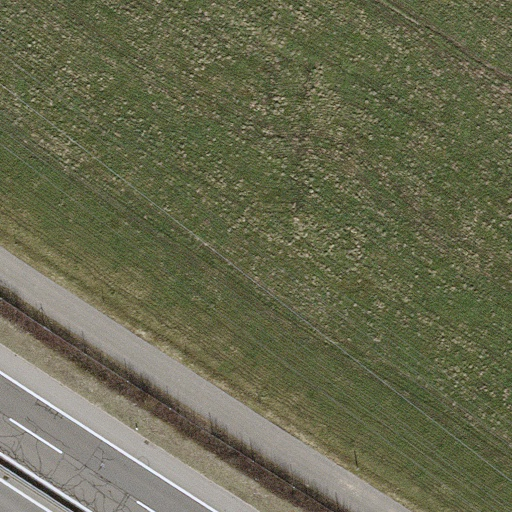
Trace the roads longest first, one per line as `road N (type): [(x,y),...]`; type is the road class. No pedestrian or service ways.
road 1 (track): [(0,268),(382,511)]
road 2 (motorway): [(159,511),(0,407)]
